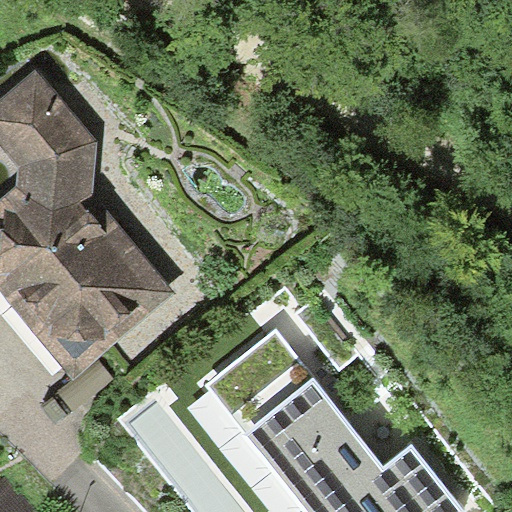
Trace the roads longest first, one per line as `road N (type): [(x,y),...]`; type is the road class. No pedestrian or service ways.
road 1 (track): [(511,192),(158,0)]
road 2 (residential): [(109,511),(31,429),(0,378)]
